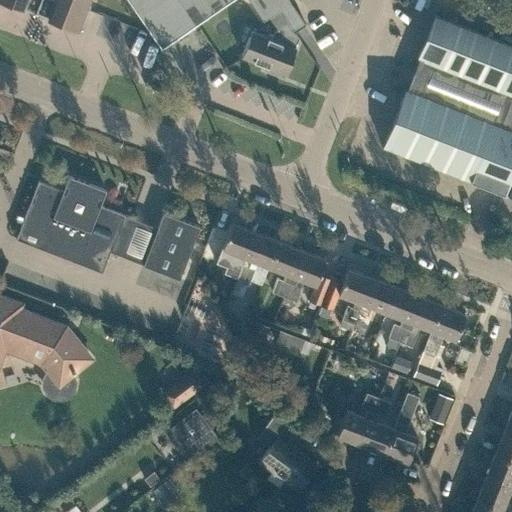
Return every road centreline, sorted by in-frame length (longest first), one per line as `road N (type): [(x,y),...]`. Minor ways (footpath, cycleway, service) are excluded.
road 1 (tertiary): [(300,196),(46,93)]
road 2 (tertiary): [(511,276),(300,196)]
road 3 (residential): [(435,501),(511,299)]
road 4 (unclassified): [(300,196),(376,0)]
road 5 (unknown): [(169,143),(119,284)]
